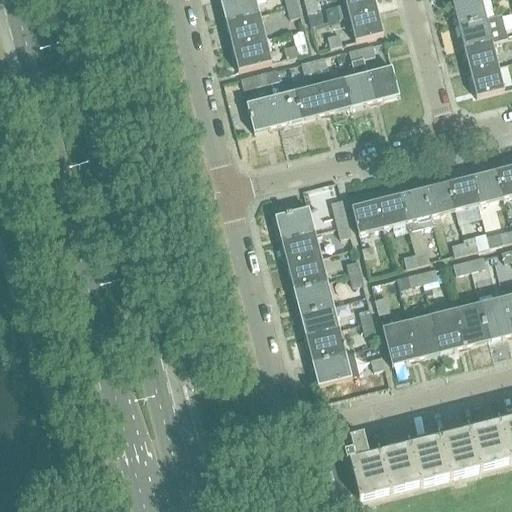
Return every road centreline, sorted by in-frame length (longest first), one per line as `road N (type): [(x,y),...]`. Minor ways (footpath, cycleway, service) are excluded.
road 1 (secondary): [(188,511),(54,0)]
road 2 (secondary): [(17,0),(150,511)]
road 3 (residential): [(289,423),(227,191)]
road 4 (residential): [(289,423),(307,431),(511,379)]
road 5 (residential): [(227,191),(446,134)]
road 6 (residential): [(227,191),(179,0)]
road 7 (residential): [(446,134),(412,0)]
